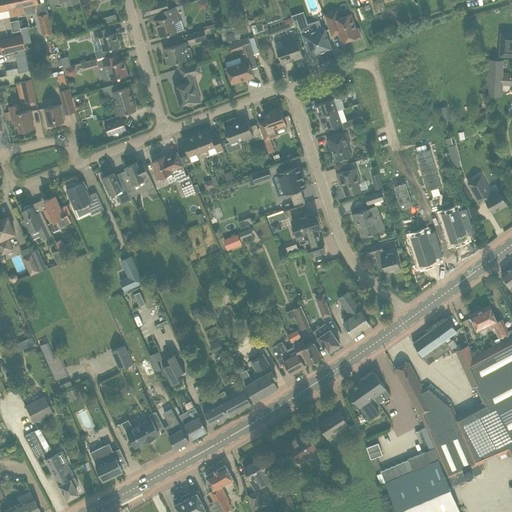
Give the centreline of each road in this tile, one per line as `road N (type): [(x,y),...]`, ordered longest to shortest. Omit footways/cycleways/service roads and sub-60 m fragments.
road 1 (residential): [(408,319),(346,254),(284,91),(164,131)]
road 2 (secondary): [(91,511),(255,420),(408,319)]
road 3 (residential): [(164,131),(127,0)]
road 4 (secondary): [(408,319),(511,243)]
